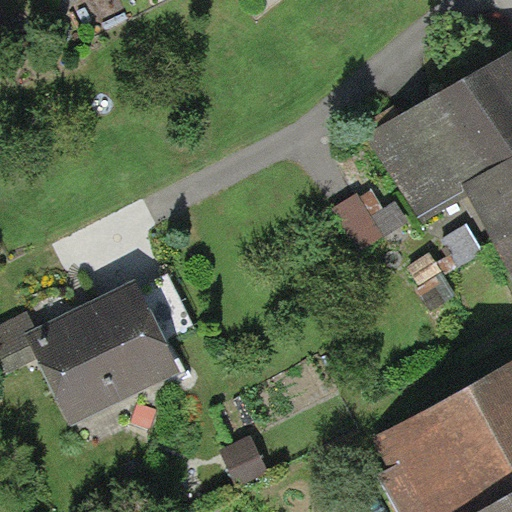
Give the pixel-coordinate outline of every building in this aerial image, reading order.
[(511,57),(366,136),(423,223),(469,200),(511,276),(511,57)] [(357,194),(332,209),(358,253),(409,223),(397,202),(384,209),(372,190),(359,197),(357,194)] [(139,289),(165,342),(194,327),(167,275),(139,289)] [(36,331),(25,336),(37,360),(72,430),(182,376),(165,342),(139,289),(136,282),(36,331)] [(25,336),(36,331),(27,313),(0,326),(0,369),(3,377),(37,360),(25,336)] [(511,365),(372,441),(389,473),(377,480),(394,511),(484,511),(511,497),(511,365)] [(251,437),(220,451),(236,485),(267,470),(251,437)] [(511,511),(511,497),(484,511),(511,511)]
